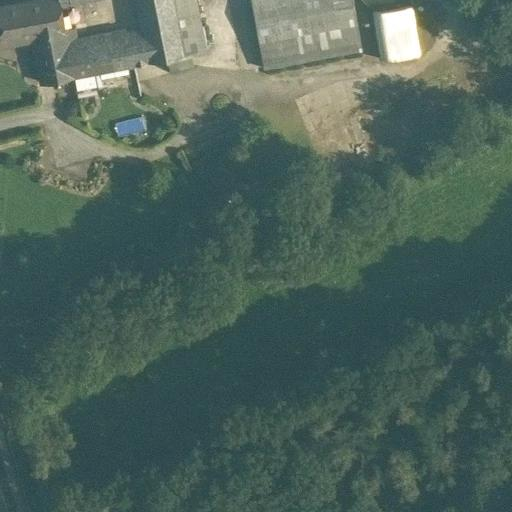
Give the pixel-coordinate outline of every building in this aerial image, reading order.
[(59,0),(28,0),(0,5),(0,27),(2,39),(6,38),(9,43),(19,41),(21,35),(32,33),(64,28),(59,0)] [(196,0),(59,0),(64,28),(32,33),(41,80),(73,74),(73,75),(167,57),(190,52),(206,49),(196,0)] [(353,0),(251,0),(263,66),(362,48),(353,0)] [(408,3),(374,9),(383,61),(418,55),(408,3)] [(190,52),(167,57),(170,69),(193,64),(190,52)] [(226,160),(209,170),(228,203),(246,193),(226,160)]
